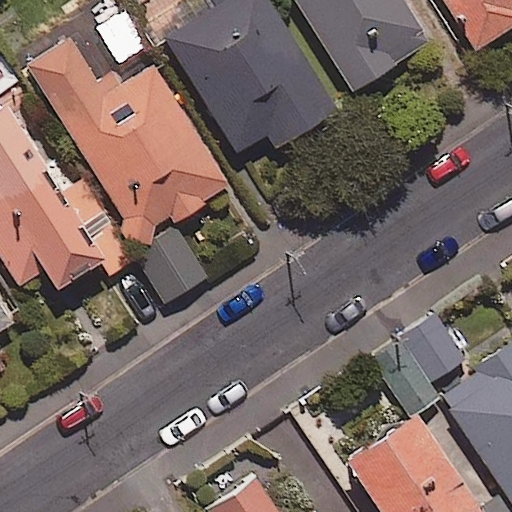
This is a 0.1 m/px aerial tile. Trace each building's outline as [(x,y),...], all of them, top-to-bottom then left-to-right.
[(337,114),(263,0),(210,0),(211,1),(160,34),(238,155),(268,136),(278,152),(337,114)] [(293,0),(353,93),(430,45),(401,0),(293,0)] [(511,26),(511,0),(439,0),(472,52),(511,26)] [(105,98),(69,41),(27,67),(147,259),(140,263),(166,304),(208,277),(174,224),(229,189),(153,68),(105,98)] [(103,264),(8,113),(0,118),(0,257),(19,287),(43,272),(56,293),(103,264)] [(0,334),(14,326),(0,304),(0,334)] [(466,360),(435,317),(397,344),(428,387),(466,360)] [(511,511),(511,345),(436,395),(510,511),(511,511)] [(479,511),(417,420),(345,469),(374,511),(479,511)] [(276,511),(256,481),(210,511),(276,511)]
